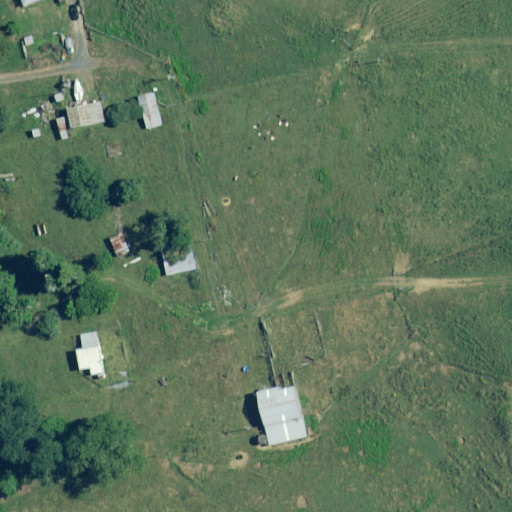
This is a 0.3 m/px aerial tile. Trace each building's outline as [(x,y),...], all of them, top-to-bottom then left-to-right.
[(164,125),(156,93),(141,96),(149,129),(164,125)] [(108,122),(103,101),(71,108),(75,129),(108,122)] [(133,252),(126,235),(114,239),(121,257),(133,252)] [(198,269),(192,236),(163,241),(170,275),(198,269)] [(257,250),(254,236),(241,239),(244,253),(257,250)] [(108,374),(100,331),(84,334),(87,349),(81,350),(84,370),(94,368),(96,376),(108,374)] [(310,437),(298,385),(262,393),(274,445),(310,437)]
